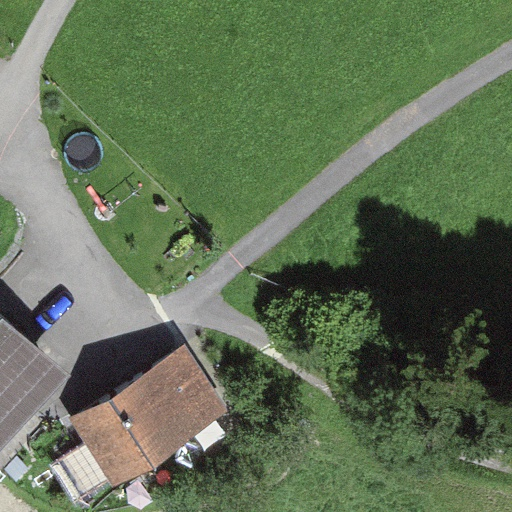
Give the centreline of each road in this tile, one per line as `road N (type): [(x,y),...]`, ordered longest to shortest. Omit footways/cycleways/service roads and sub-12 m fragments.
road 1 (track): [(0,135),(43,201),(77,305),(129,330),(197,300),(410,124),(511,58)]
road 2 (track): [(197,300),(400,428),(511,463)]
